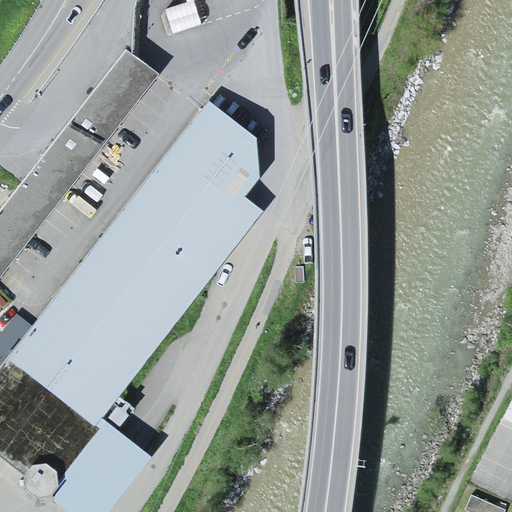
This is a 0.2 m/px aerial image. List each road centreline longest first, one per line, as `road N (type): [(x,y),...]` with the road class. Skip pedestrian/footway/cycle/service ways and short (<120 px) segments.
road 1 (primary): [(324,511),(341,327),(332,29)]
road 2 (residential): [(0,99),(70,0)]
